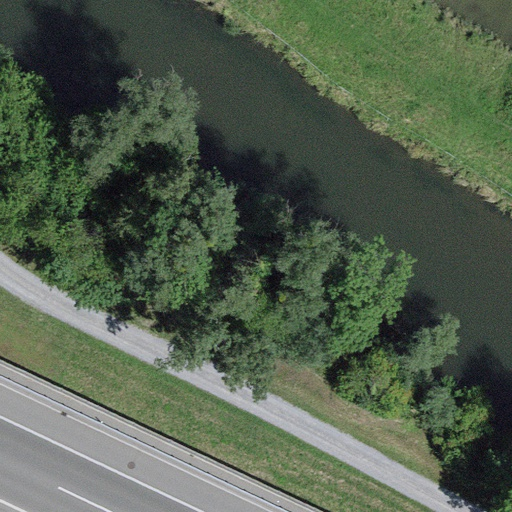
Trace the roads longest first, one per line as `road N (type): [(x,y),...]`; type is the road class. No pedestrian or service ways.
road 1 (track): [(0,263),(473,511)]
road 2 (motorway): [(135,511),(0,448)]
